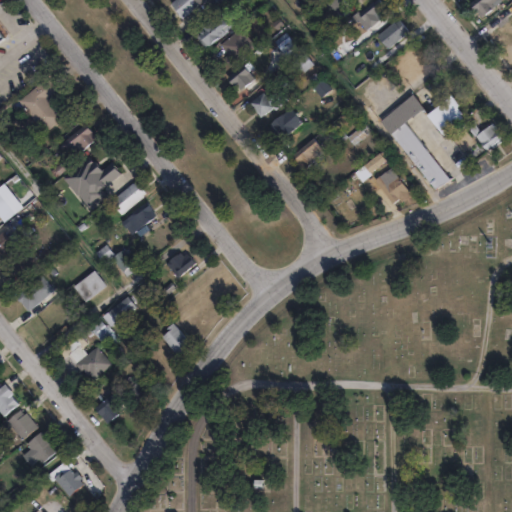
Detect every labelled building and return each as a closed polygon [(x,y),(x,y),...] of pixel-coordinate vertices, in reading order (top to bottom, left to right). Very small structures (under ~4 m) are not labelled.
[(201,0),(178,18),(171,9),(172,9),(167,3),(170,0),(201,0)] [(495,7),(483,18),(472,4),(476,0),(497,0),(493,4),(495,7)] [(376,1),(388,15),(369,31),(355,13),(363,7),(365,10),(376,1)] [(224,31),(206,45),(205,43),(201,46),(191,33),(223,10),(232,22),(223,29),(224,31)] [(411,33),(392,47),(383,34),(401,21),(411,33)] [(256,46),(231,66),(224,57),(228,53),(220,43),(241,27),(256,46)] [(257,78),(241,91),(229,76),(244,63),(257,78)] [(315,71),(321,78),(323,76),(333,88),(321,97),(312,85),(315,83),(309,76),(315,71)] [(290,82),(282,88),(280,85),(277,87),(287,100),(276,108),(274,107),(261,117),(250,101),(264,91),(267,95),(272,91),(266,84),(282,72),(290,82)] [(446,78),(458,93),(456,95),(463,105),(462,107),(467,114),(465,116),(467,118),(472,113),(485,131),(494,124),(504,138),(489,150),(466,121),(450,135),(471,163),(453,180),(439,188),(406,148),(383,122),(432,81),(436,85),(446,78)] [(65,119),(44,135),(18,103),(47,79),(58,92),(49,99),(65,119)] [(296,128),(283,138),(281,136),(277,138),(269,127),(272,125),(270,123),(291,106),(303,121),(295,127),(296,128)] [(367,129),(350,143),(343,135),(336,141),(330,135),(338,128),(343,134),(360,120),(367,129)] [(100,143),(88,154),(81,146),(72,154),(66,146),(88,127),(95,135),(95,136),(100,143)] [(316,159),(309,165),(308,164),(304,167),(293,154),(314,136),(321,144),(310,153),(316,159)] [(102,190),(121,173),(112,162),(104,169),(91,155),(65,179),(91,208),(106,194),(102,190)] [(398,172),(407,186),(396,193),(391,187),(386,190),(391,198),(383,203),(371,186),(377,181),(388,173),(390,177),(398,172)] [(144,197),(122,216),(116,208),(117,208),(111,202),(137,181),(147,193),(143,197),(144,197)] [(0,220),(1,220),(7,228),(20,218),(0,192),(0,220)] [(152,212),(156,218),(154,220),(155,221),(146,227),(149,232),(139,239),(135,234),(131,237),(126,231),(125,231),(120,224),(126,220),(125,219),(132,213),(133,214),(147,203),(153,211),(152,212)] [(36,216),(24,226),(23,224),(18,228),(11,219),(28,206),(36,216)] [(19,244),(2,257),(0,259),(0,237),(3,235),(8,230),(19,244)] [(112,263),(106,268),(95,254),(106,245),(114,255),(109,259),(112,263)] [(138,269),(126,278),(112,258),(124,250),(138,269)] [(179,251),(183,256),(186,253),(189,257),(191,256),(196,263),(177,278),(165,263),(179,251)] [(106,287),(85,304),(73,287),(94,271),(106,287)] [(59,290),(33,311),(20,296),(46,275),(59,290)] [(128,319),(118,327),(115,323),(110,326),(101,316),(125,296),(134,307),(124,315),(128,319)] [(98,319),(103,325),(104,324),(117,339),(113,341),(109,336),(101,343),(93,333),(87,338),(82,333),(88,328),(87,328),(98,319)] [(191,346),(177,357),(162,338),(168,333),(166,329),(173,323),(191,346)] [(79,347),(86,357),(97,348),(112,366),(93,381),(89,376),(86,379),(81,372),(80,373),(67,356),(79,347)] [(138,391),(146,399),(140,404),(133,396),(131,397),(120,386),(128,378),(139,390),(138,391)] [(22,404),(7,417),(1,409),(0,407),(0,390),(1,390),(9,384),(17,394),(15,396),(22,404)] [(106,387),(112,394),(112,393),(120,402),(110,410),(116,418),(104,428),(91,412),(98,406),(92,399),(106,387)] [(24,409),(28,414),(30,413),(44,429),(29,442),(27,439),(24,442),(21,439),(24,437),(10,421),(24,409)] [(61,451),(45,464),(41,459),(38,461),(30,452),(34,449),(30,444),(46,431),(55,442),(54,443),(61,451)] [(74,484),(61,495),(51,481),(64,471),(74,484)]
